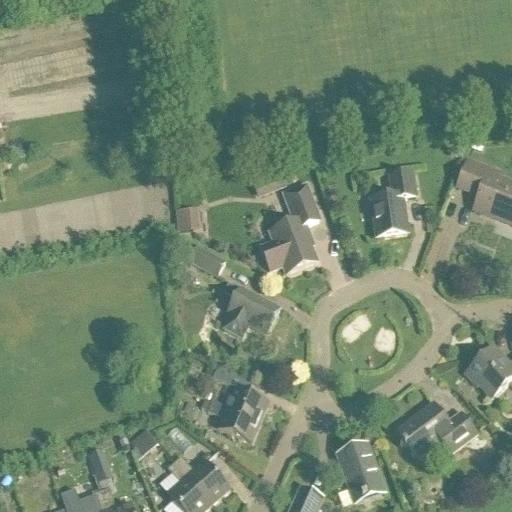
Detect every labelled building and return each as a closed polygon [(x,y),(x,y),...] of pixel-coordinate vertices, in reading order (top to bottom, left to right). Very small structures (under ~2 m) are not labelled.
[(455,138),(449,158),(464,163),(470,144),(455,138)] [(499,178),(469,166),(458,194),(479,203),(474,216),(511,231),(511,188),(497,183),(499,178)] [(283,182),(282,183),(285,192),(294,188),(291,181),(290,180),(283,182)] [(417,203),(413,180),(390,183),(392,203),(372,206),(377,245),(408,240),(403,205),(417,203)] [(281,181),(268,186),(273,199),(286,194),(285,192),(282,183),(281,181)] [(270,280),(284,274),(286,281),(318,269),(307,240),(309,240),(307,232),(321,227),(307,191),(284,200),(295,229),(270,238),(273,247),(260,253),(270,280)] [(199,215),(177,217),(179,238),(192,237),(191,227),(200,226),(199,215)] [(218,283),(226,269),(197,254),(190,268),(218,283)] [(242,347),(251,331),(267,340),(280,316),(229,289),(224,299),(236,305),(228,319),(231,321),(223,336),(242,347)] [(511,393),(511,367),(510,370),(494,353),(465,380),(478,393),(479,392),(492,405),(509,390),(511,393)] [(219,370),(214,382),(258,398),(262,388),(219,370)] [(217,400),(213,409),(261,430),(270,410),(236,395),(231,406),(217,400)] [(205,406),(202,414),(209,417),(212,410),(205,406)] [(448,427),(433,408),(396,435),(405,447),(403,448),(406,452),(408,451),(418,464),(441,446),(451,460),(478,440),(461,418),(448,427)] [(252,451),(261,430),(213,409),(212,410),(209,417),(209,418),(223,424),(218,435),(252,451)] [(134,444),(143,460),(163,449),(154,433),(134,444)] [(384,497),(367,451),(337,462),(354,508),(363,505),(363,506),(369,504),(368,503),(384,497)] [(511,467),(503,455),(488,466),(497,478),(511,467)] [(89,461),(98,489),(113,484),(103,456),(89,461)] [(183,463),(175,470),(212,511),(231,495),(206,467),(195,477),(183,463)] [(212,511),(175,470),(169,475),(181,489),(169,500),(179,511),(212,511)] [(5,480),(0,488),(7,493),(12,485),(5,480)] [(319,511),(324,504),(302,494),(293,511),(319,511)] [(116,511),(110,495),(102,498),(106,511),(132,511),(132,510),(125,511),(116,511)] [(106,511),(102,498),(93,501),(97,511),(106,511)]
